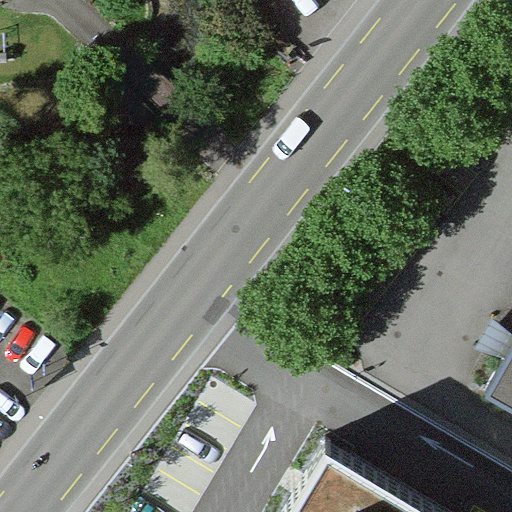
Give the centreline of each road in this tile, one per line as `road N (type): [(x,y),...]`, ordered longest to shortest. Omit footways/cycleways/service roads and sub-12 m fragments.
road 1 (secondary): [(273,189),(20,511)]
road 2 (secondary): [(427,0),(273,189)]
road 3 (residential): [(273,189),(128,45)]
